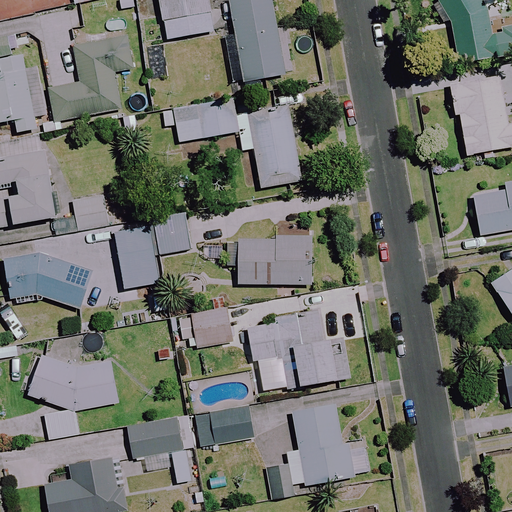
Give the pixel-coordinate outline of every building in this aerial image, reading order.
[(213,34),(207,0),(157,0),(164,41),(213,34)] [(271,0),(228,0),(241,84),(284,77),(271,0)] [(500,61),(479,0),(442,0),(467,72),(500,61)] [(13,59),(9,37),(0,39),(0,69),(1,76),(0,76),(0,124),(16,122),(18,134),(37,130),(34,118),(46,116),(37,69),(25,71),(22,57),(13,59)] [(132,70),(126,37),(73,46),(80,84),(51,90),(57,122),(121,111),(114,73),(132,70)] [(508,125),(498,77),(449,86),(455,119),(463,158),(511,148),(511,128),(511,124),(508,125)] [(236,112),(234,101),(162,114),(165,128),(177,126),(180,144),(239,133),(243,152),(255,150),(262,189),(301,182),(286,103),(236,112)] [(0,229),(56,218),(43,153),(0,161),(0,187),(15,185),(17,199),(0,202),(0,229)] [(511,231),(511,187),(473,194),(481,237),(511,231)] [(108,226),(101,195),(72,202),(79,232),(108,226)] [(191,251),(187,226),(156,231),(161,256),(191,251)] [(152,258),(147,230),(118,235),(123,263),(152,258)] [(312,285),(311,237),(276,238),(276,241),(229,241),(229,267),(237,267),(237,286),(312,285)] [(95,270),(38,251),(4,257),(12,307),(46,301),(82,312),(95,270)] [(511,272),(492,285),(511,316),(511,272)] [(231,344),(226,310),(193,315),(198,349),(231,344)] [(325,344),(319,311),(274,319),(275,325),(248,329),(254,366),(258,365),(263,393),(348,379),(342,341),(325,344)] [(83,367),(37,358),(29,398),(66,405),(67,412),(44,416),(49,441),(79,435),(74,412),(118,404),(110,362),(83,367)] [(511,366),(502,369),(510,409),(511,408),(511,366)] [(341,445),(334,407),(292,415),(306,487),(360,477),(354,442),(341,445)] [(254,440),(250,409),(197,416),(201,447),(254,440)] [(187,450),(180,417),(128,428),(134,461),(187,450)] [(118,488),(113,462),(67,469),(69,481),(46,485),(50,511),(128,511),(129,511),(124,487),(118,488)] [(293,497),(287,464),(265,468),(271,501),(293,497)]
